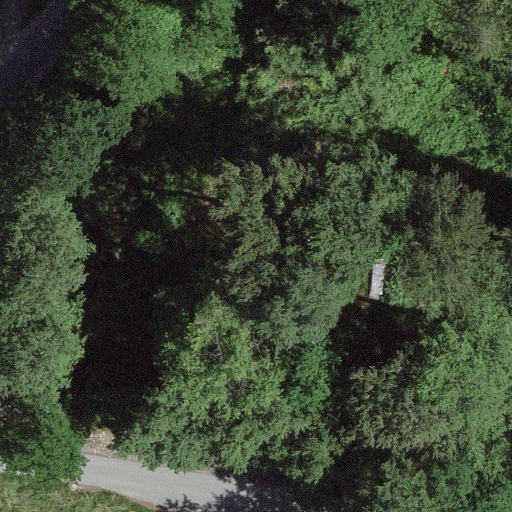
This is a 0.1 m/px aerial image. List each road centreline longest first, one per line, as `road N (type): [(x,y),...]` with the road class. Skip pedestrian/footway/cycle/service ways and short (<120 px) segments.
road 1 (residential): [(0,456),(352,511)]
road 2 (tertiary): [(0,98),(80,0)]
